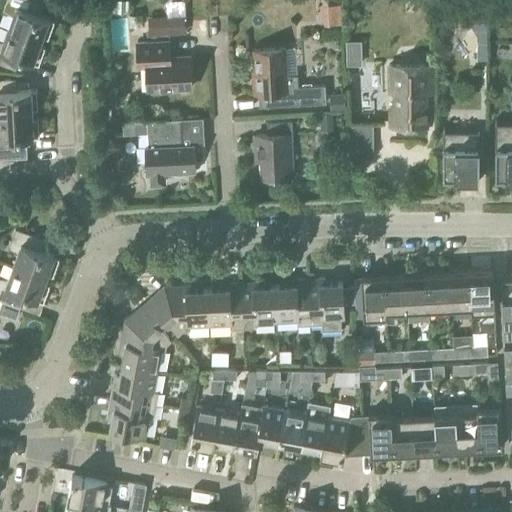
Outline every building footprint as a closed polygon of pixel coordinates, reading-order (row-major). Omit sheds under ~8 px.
[(13,16),(8,28),(41,40),(43,36),(48,38),(55,20),(35,12),(39,0),(6,0),(3,9),(13,16)] [(103,0),(104,10),(104,11),(115,11),(114,0),(103,0)] [(119,0),(119,10),(129,11),(128,0),(119,0)] [(140,16),(141,31),(162,30),(161,15),(140,16)] [(105,17),(106,38),(119,37),(118,16),(105,17)] [(173,36),(185,37),(183,21),(172,21),(173,36)] [(41,40),(8,28),(4,41),(0,40),(0,62),(15,68),(18,57),(39,64),(45,46),(40,44),(41,40)] [(487,59),(487,41),(487,35),(477,35),(477,59),(487,59)] [(170,56),(169,40),(137,42),(139,66),(146,66),(148,90),(192,87),(190,55),(170,56)] [(287,74),(286,47),(253,49),(254,76),(252,76),(253,93),(265,92),(266,105),(317,102),(316,85),(298,85),(297,74),(287,74)] [(433,90),(433,65),(388,66),(389,90),(395,90),(395,107),(390,107),(390,125),(427,124),(427,91),(433,90)] [(15,78),(0,78),(0,114),(32,113),(32,109),(38,108),(37,89),(15,90),(15,78)] [(323,95),(324,108),(336,108),(336,94),(323,95)] [(0,157),(27,156),(26,137),(40,136),(39,117),(33,117),(32,113),(0,114),(0,157)] [(321,132),(332,131),(331,116),(320,117),(321,132)] [(183,144),(182,131),(202,130),(202,117),(181,118),(147,120),(147,131),(148,146),(145,146),(146,174),(151,173),(151,182),(154,185),(163,184),(165,182),(164,173),(196,171),(195,143),(183,144)] [(511,119),(495,119),(495,177),(511,177),(511,119)] [(147,120),(135,120),(135,131),(147,131),(147,120)] [(292,174),(290,134),(293,134),(292,120),(268,121),(268,133),(256,134),(257,152),(261,152),(263,176),(292,174)] [(372,124),(351,124),(351,138),(372,137),(372,124)] [(479,181),(479,127),(443,127),(443,132),(436,132),(436,149),(443,149),(443,177),(478,177),(478,181),(479,181)] [(13,265),(46,277),(48,273),(53,275),(60,257),(40,250),(44,238),(15,228),(8,246),(18,253),(13,265)] [(45,281),(46,277),(13,265),(8,278),(0,277),(0,298),(2,299),(0,304),(0,311),(15,317),(23,294),(44,301),(50,283),(45,281)] [(470,270),(472,306),(473,311),(495,310),(493,269),(470,270)] [(451,307),(472,306),(470,270),(449,271),(451,307)] [(429,308),(451,307),(449,271),(427,272),(429,308)] [(408,310),(429,308),(427,272),(406,273),(408,310)] [(386,311),(408,310),(406,273),(384,275),(386,311)] [(386,316),(386,311),(384,275),(362,276),(364,317),(386,316)] [(311,324),(324,323),(324,331),(341,330),(340,317),(345,317),(344,301),(355,300),(354,285),(343,285),(343,281),(325,282),(325,277),(308,278),(311,324)] [(298,324),(311,324),(308,278),(292,279),(292,284),(275,285),(277,321),(297,320),(298,324)] [(277,321),(275,285),(258,286),(258,281),(241,282),(244,327),(257,327),(256,322),(277,321)] [(231,328),(244,327),(241,282),(225,282),(225,287),(208,288),(210,324),(230,323),(231,328)] [(511,282),(501,284),(503,300),(511,299),(511,282)] [(210,324),(208,288),(191,289),(190,284),(164,286),(148,300),(178,335),(183,330),(189,330),(189,325),(210,324)] [(502,319),(511,318),(511,305),(501,305),(502,319)] [(122,364),(157,370),(161,350),(166,351),(167,344),(172,340),(142,306),(125,320),(120,346),(125,347),(122,364)] [(511,326),(511,318),(502,319),(502,332),(511,331),(511,326)] [(474,346),(475,355),(487,354),(487,345),(474,346)] [(453,356),(475,355),(474,346),(453,347),(453,356)] [(432,357),(453,356),(453,347),(431,348),(432,357)] [(410,358),(432,357),(431,348),(410,349),(410,358)] [(388,351),(389,360),(410,358),(410,349),(388,351)] [(504,362),(511,361),(511,349),(503,350),(504,362)] [(213,352),(213,362),(226,362),(226,353),(213,352)] [(376,362),(388,362),(388,353),(375,353),(376,362)] [(456,373),(476,373),(475,362),(455,364),(456,373)] [(475,362),(476,373),(488,372),(488,362),(475,362)] [(153,390),(157,370),(122,364),(119,380),(114,380),(111,396),(156,404),(158,391),(153,390)] [(375,365),(359,365),(360,379),(376,378),(375,368),(375,365)] [(419,376),(433,375),(432,365),(418,366),(419,376)] [(432,365),(433,375),(444,375),(444,365),(432,365)] [(376,378),(389,377),(389,367),(375,368),(376,378)] [(389,367),(389,377),(401,377),(401,367),(389,367)] [(225,378),(225,369),(213,369),(213,378),(225,378)] [(225,369),(225,378),(237,378),(237,369),(225,369)] [(268,379),(268,369),(256,369),(256,379),(268,379)] [(268,369),(268,379),(281,379),(281,370),(268,369)] [(313,379),(313,370),(301,370),(301,379),(313,379)] [(313,370),(313,379),(325,379),(325,370),(313,370)] [(336,374),(334,384),(357,384),(357,374),(336,374)] [(153,417),(156,404),(111,396),(108,412),(113,413),(109,430),(145,437),(149,416),(153,417)] [(179,408),(190,410),(192,399),(181,397),(179,408)] [(322,449),(328,416),(330,405),(309,401),(307,412),(301,445),(322,449)] [(478,412),(480,448),(502,447),(500,406),(478,407),(477,402),(456,403),(456,413),(478,412)] [(258,438),(264,407),(243,403),(241,412),(235,445),(256,449),(258,438)] [(458,449),(456,413),(456,403),(434,404),(435,409),(437,450),(458,449)] [(213,444),(220,408),(198,404),(191,440),(213,444)] [(279,442),(285,408),(264,405),(264,407),(258,438),(279,442)] [(187,423),(190,410),(179,408),(177,421),(187,423)] [(235,445),(241,412),(220,408),(213,444),(214,444),(214,442),(235,445)] [(301,445),(307,412),(285,408),(279,442),(301,445)] [(415,452),(437,450),(435,409),(413,411),(415,452)] [(393,453),(415,452),(413,411),(391,412),(392,417),(393,453)] [(393,453),(392,417),(391,412),(369,413),(371,454),(393,453)] [(458,449),(480,448),(478,412),(456,413),(458,449)] [(328,416),(322,449),(321,452),(343,456),(350,420),(328,416)] [(68,497),(70,497),(103,503),(104,498),(109,499),(112,486),(107,485),(107,481),(72,475),(68,497)] [(108,511),(110,505),(103,503),(70,497),(67,511),(108,511)] [(132,509),(142,511),(143,507),(144,500),(134,498),(132,509)]
